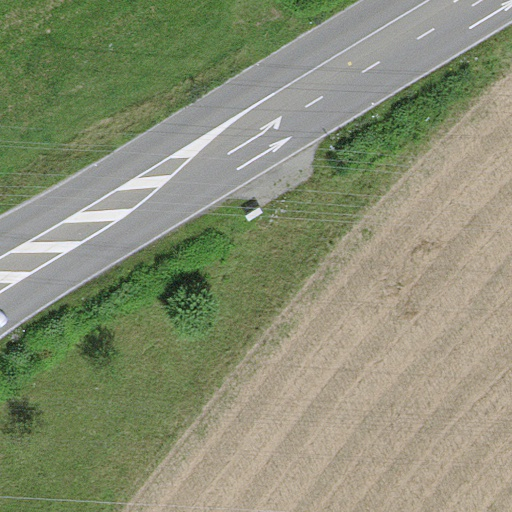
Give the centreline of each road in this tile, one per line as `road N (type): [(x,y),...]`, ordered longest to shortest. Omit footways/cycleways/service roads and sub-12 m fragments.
road 1 (primary): [(443,0),(108,208)]
road 2 (primary): [(0,309),(108,208)]
